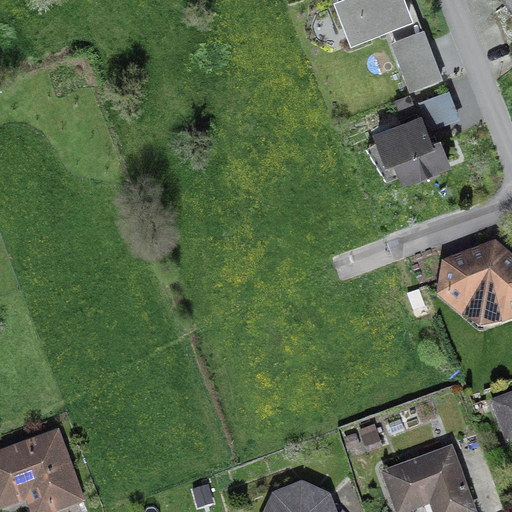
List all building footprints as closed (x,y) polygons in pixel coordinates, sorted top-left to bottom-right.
[(404,11),(399,0),(333,0),(347,34),(404,11)] [(420,29),(388,42),(406,89),(438,77),(420,29)] [(455,119),(445,93),(419,103),(429,129),(455,119)] [(429,144),(419,119),(375,136),(385,163),(394,160),(402,181),(446,164),(437,141),(429,144)] [(462,309),(484,302),(502,316),(511,312),(511,270),(492,254),(447,270),(444,294),(462,309)] [(511,439),(511,397),(493,405),(506,442),(511,439)] [(33,511),(45,511),(76,501),(54,440),(0,459),(0,506),(28,496),(33,511)] [(470,511),(449,452),(383,477),(395,511),(406,511),(422,506),(424,511),(470,511)] [(319,511),(300,491),(275,500),(269,511),(319,511)]
